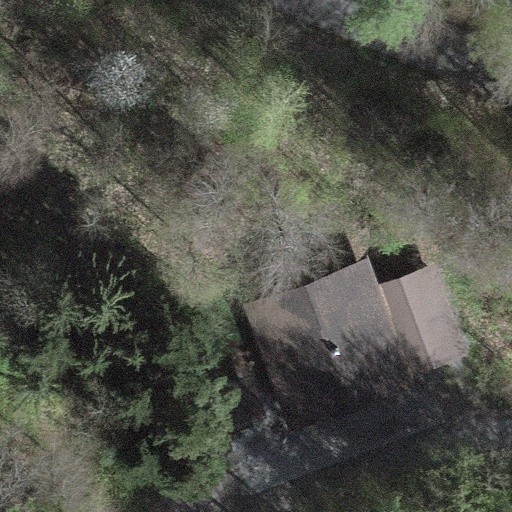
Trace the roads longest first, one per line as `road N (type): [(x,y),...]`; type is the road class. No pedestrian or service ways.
road 1 (track): [(511,431),(449,447),(309,511)]
road 2 (unclassified): [(315,0),(511,75)]
